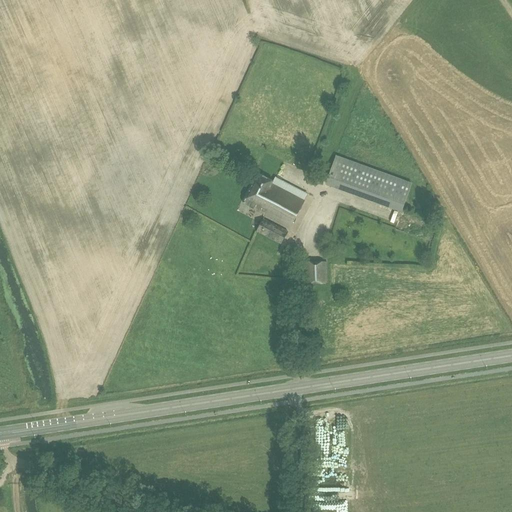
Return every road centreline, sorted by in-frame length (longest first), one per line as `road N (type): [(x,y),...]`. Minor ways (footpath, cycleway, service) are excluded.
road 1 (primary): [(0,434),(511,356)]
road 2 (unclassified): [(154,511),(8,458),(0,445)]
road 3 (track): [(299,388),(298,511)]
